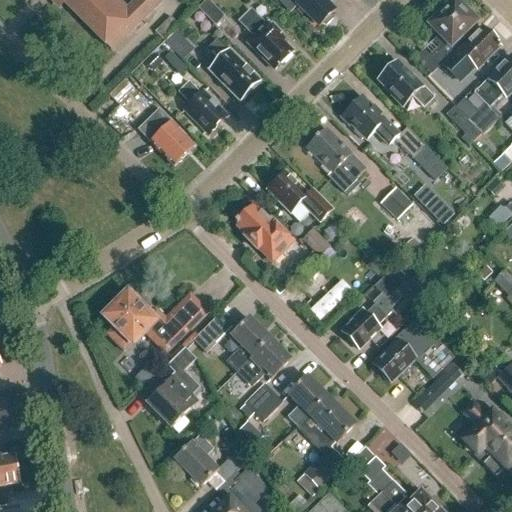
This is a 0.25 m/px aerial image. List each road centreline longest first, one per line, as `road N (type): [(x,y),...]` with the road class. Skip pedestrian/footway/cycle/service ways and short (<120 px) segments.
road 1 (residential): [(479,511),(185,216)]
road 2 (residential): [(185,216),(402,0)]
road 3 (residential): [(185,216),(0,33)]
road 4 (residential): [(161,511),(55,292)]
road 5 (unclassified): [(67,511),(26,307)]
road 6 (residential): [(55,292),(185,216)]
